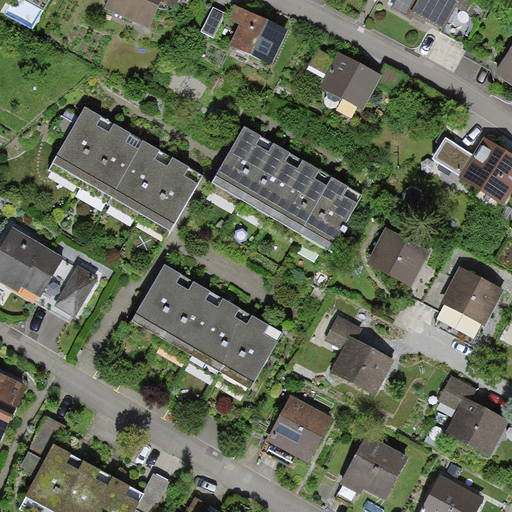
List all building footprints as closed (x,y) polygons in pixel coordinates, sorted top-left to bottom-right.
[(111,0),(107,10),(149,28),(161,2),(174,8),(177,0),(111,0)] [(397,0),(393,7),(441,32),(457,3),(451,0),(397,0)] [(227,14),(213,7),(200,33),(214,40),(227,14)] [(230,49),(271,67),(287,30),(236,8),(230,21),(240,26),(230,49)] [(511,45),(494,74),(511,84),(511,45)] [(318,88),(363,113),(380,83),(383,76),(339,52),(336,56),(320,47),(308,68),(324,77),(318,88)] [(383,76),(380,83),(397,92),(405,77),(388,67),(383,76)] [(48,168),(79,186),(114,125),(82,107),(48,168)] [(79,186),(108,202),(143,142),(114,125),(79,186)] [(213,183),(244,201),(275,146),(245,129),(213,183)] [(458,178),(503,206),(511,191),(511,153),(483,136),(473,154),(460,174),(458,178)] [(460,174),(473,154),(446,137),(434,158),(460,174)] [(108,202),(137,218),(171,159),(143,142),(108,202)] [(244,201),(273,218),(304,162),(275,146),(244,201)] [(137,218),(167,236),(201,176),(171,159),(137,218)] [(273,218),(300,234),(332,178),(304,162),(273,218)] [(300,234),(331,251),(363,195),(332,178),(300,234)] [(365,264),(411,288),(429,253),(383,229),(365,264)] [(11,231),(0,249),(0,283),(71,327),(99,280),(11,231)] [(495,261),(511,270),(511,267),(511,240),(509,239),(495,261)] [(431,326),(473,345),(501,284),(459,264),(431,326)] [(131,322),(160,339),(193,282),(163,265),(131,322)] [(160,339),(192,356),(224,300),(193,282),(160,339)] [(192,356),(221,373),(253,317),(224,300),(192,356)] [(330,374),(377,397),(396,359),(358,339),(363,328),(339,316),(326,341),(343,349),(330,374)] [(221,373),(249,389),(281,333),(253,317),(221,373)] [(0,441),(28,386),(0,372),(0,441)] [(448,433),(490,455),(509,420),(473,402),(479,391),(451,377),(439,400),(459,410),(448,433)] [(266,440),(309,464),(335,419),(292,394),(266,440)] [(19,469),(34,477),(51,444),(61,427),(46,419),(19,469)] [(361,495),(364,489),(385,500),(408,458),(369,437),(343,485),(361,495)] [(23,498),(51,511),(57,511),(83,460),(51,444),(34,477),(23,498)] [(57,511),(94,511),(113,476),(83,460),(57,511)] [(148,474),(140,489),(128,511),(150,511),(166,483),(148,474)] [(422,511),(477,511),(486,496),(442,474),(422,511)] [(128,511),(140,489),(113,476),(94,511),(128,511)]
